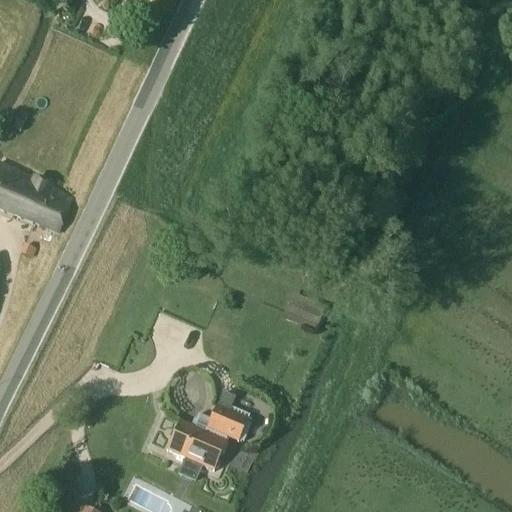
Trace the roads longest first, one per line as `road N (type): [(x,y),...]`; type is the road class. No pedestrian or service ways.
road 1 (unclassified): [(0,407),(196,0)]
road 2 (track): [(175,350),(154,377),(79,390),(0,465)]
